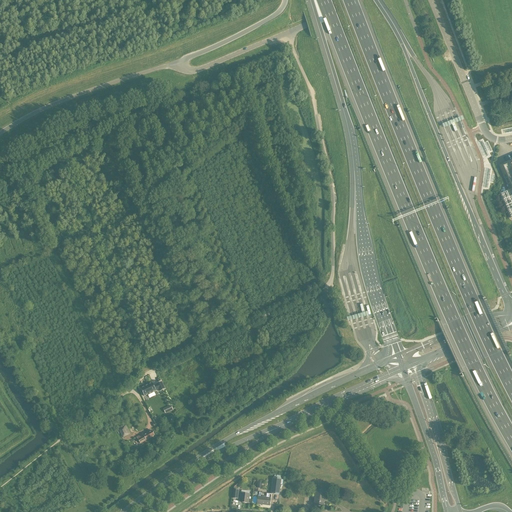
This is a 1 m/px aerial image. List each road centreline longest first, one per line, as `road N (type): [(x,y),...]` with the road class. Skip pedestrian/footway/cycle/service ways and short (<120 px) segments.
road 1 (motorway): [(323,0),(450,311),(511,438)]
road 2 (motorway): [(511,386),(350,0)]
road 3 (motorway): [(315,0),(354,145),(369,268),(399,355)]
road 4 (motorway): [(511,306),(376,0)]
road 5 (unclassified): [(324,287),(332,272),(329,175),(311,92),(286,33)]
road 6 (secondary): [(399,355),(235,433),(184,468)]
road 7 (secondary): [(184,468),(403,369)]
road 8 (unclassified): [(0,132),(62,100),(176,62)]
road 9 (unclassified): [(511,138),(490,137),(482,127),(431,0)]
road 10 (secondary): [(460,511),(414,364)]
road 11 (secondary): [(403,369),(447,511)]
road 12 (track): [(134,388),(153,369),(251,322)]
road 13 (unclassified): [(176,62),(269,18),(285,0)]
road 14 (secondary): [(511,311),(399,355)]
road 15 (unknown): [(399,37),(438,91),(459,140)]
road 16 (unclassified): [(176,62),(194,70),(286,33)]
